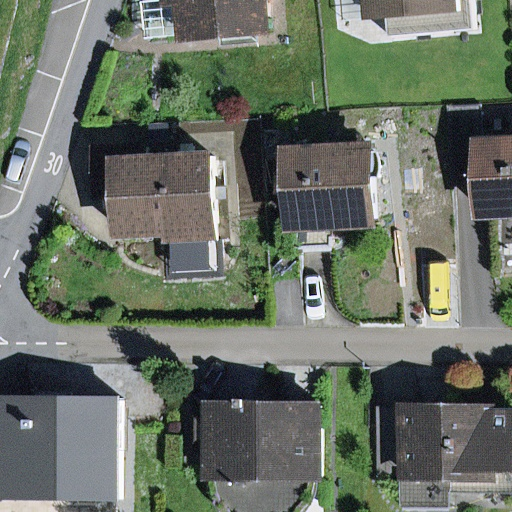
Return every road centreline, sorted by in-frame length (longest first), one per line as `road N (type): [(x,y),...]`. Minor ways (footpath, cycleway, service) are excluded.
road 1 (residential): [(0,341),(511,350)]
road 2 (residential): [(0,280),(42,198),(108,0)]
